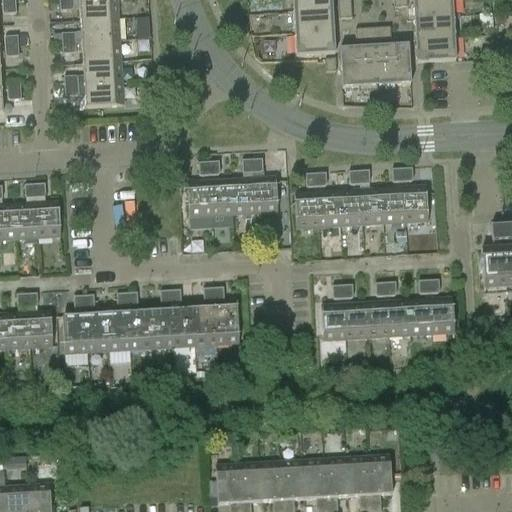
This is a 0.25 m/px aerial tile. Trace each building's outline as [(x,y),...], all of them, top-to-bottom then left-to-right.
[(115,0),(108,0),(78,2),(79,23),(117,21),(115,0)] [(291,0),(292,14),(331,12),(330,0),(291,0)] [(400,0),(393,0),(394,10),(406,9),(405,0),(400,0)] [(450,0),(411,0),(413,21),(452,19),(450,0)] [(72,2),(59,3),(59,13),(71,12),(72,10),(72,2)] [(350,11),(349,2),(337,2),(337,12),(350,11)] [(14,6),(1,6),(2,14),(3,16),(15,15),(14,6)] [(338,21),(351,20),(350,11),(337,12),(338,21)] [(333,34),(331,12),(292,14),(294,36),(333,34)] [(413,21),(414,43),(453,40),(452,19),(413,21)] [(117,21),(79,23),(81,45),(118,43),(117,21)] [(381,43),(390,43),(389,29),(381,30),(381,43)] [(372,30),(369,31),(363,31),(364,44),(372,44),(372,30)] [(372,44),(381,43),(381,30),(372,30),(372,44)] [(355,45),(364,44),(363,31),(354,31),(355,45)] [(295,58),(324,57),(334,56),(333,34),(294,36),(295,58)] [(52,46),(62,46),(75,45),(74,37),(72,35),(52,37),(52,46)] [(4,49),(17,49),(16,38),(5,39),(3,41),(4,49)] [(453,40),(414,43),(415,65),(454,63),(453,40)] [(118,43),(81,45),(82,66),(119,64),(118,43)] [(75,54),(75,45),(62,46),(62,56),(73,55),(75,54)] [(408,47),(373,49),(375,88),(410,86),(408,47)] [(17,49),(4,49),(4,58),(6,59),(17,59),(17,49)] [(338,51),(339,60),(341,91),(375,88),(373,49),(338,51)] [(489,51),(478,52),(479,63),(490,62),(489,51)] [(335,73),(334,61),(324,61),(325,74),(335,73)] [(121,86),(119,64),(82,66),(83,88),(121,86)] [(64,89),(77,88),(77,80),(75,78),(63,79),(64,89)] [(6,92),(20,92),(19,82),(8,82),(6,84),(6,92)] [(121,86),(83,88),(84,110),(122,108),(121,86)] [(77,88),(64,89),(64,99),(76,98),(77,97),(77,88)] [(20,92),(6,92),(7,101),(9,102),(20,102),(20,92)] [(252,175),(251,162),(241,163),(241,174),(243,176),(252,175)] [(251,162),(252,175),(260,175),(262,173),(261,162),(251,162)] [(209,178),(208,164),(198,165),(198,176),(200,178),(209,178)] [(208,164),(209,178),(217,177),(218,176),(218,164),(208,164)] [(401,171),(391,172),(391,183),(393,185),(402,184),(401,171)] [(401,171),(402,184),(410,184),(412,182),(411,171),(401,171)] [(358,174),(358,187),(367,187),(369,184),(368,173),(358,174)] [(358,174),(348,174),(348,186),(350,187),(358,187),(358,174)] [(315,176),(304,177),(305,188),(307,190),(315,190),(315,176)] [(315,176),(315,190),(323,189),(325,187),(325,176),(315,176)] [(252,182),(254,216),(276,215),(274,180),(252,182)] [(230,183),(232,218),(254,216),(252,182),(230,183)] [(211,219),(232,218),(230,183),(209,184),(211,219)] [(211,219),(209,184),(186,185),(188,220),(211,219)] [(34,187),(35,200),(43,200),(45,198),(44,186),(34,187)] [(35,200),(34,187),(24,187),(24,199),(27,201),(35,200)] [(402,191),(404,225),(427,224),(425,189),(402,191)] [(383,227),(404,225),(402,191),(381,192),(383,227)] [(359,193),(361,228),(383,227),(381,192),(359,193)] [(339,229),(361,228),(359,193),(337,194),(339,229)] [(316,196),(318,230),(339,229),(337,194),(316,196)] [(295,232),(318,230),(316,196),(294,197),(295,232)] [(35,206),(37,241),(59,240),(57,205),(35,206)] [(13,208),(15,242),(37,241),(35,206),(13,208)] [(0,208),(0,243),(15,242),(13,208),(0,208)] [(504,290),(501,227),(490,228),(491,252),(480,253),(482,292),(504,290)] [(511,289),(511,228),(511,227),(501,227),(504,290),(511,289)] [(435,254),(435,245),(425,246),(426,255),(435,254)] [(438,282),(427,283),(428,296),(437,296),(438,294),(438,282)] [(428,296),(427,283),(417,284),(418,295),(420,297),(428,296)] [(394,285),(384,286),(385,299),(393,298),(395,296),(394,285)] [(385,299),(384,286),(374,286),(375,297),(377,299),(385,299)] [(351,287),(341,288),(342,301),(350,301),(352,299),(351,287)] [(342,301),(341,288),(331,289),(331,300),(334,302),(342,301)] [(222,290),(212,291),(213,304),(221,303),(223,301),(222,290)] [(205,304),(213,304),(212,291),(202,291),(203,303),(205,304)] [(162,307),(170,307),(169,293),(159,294),(160,306),(162,307)] [(179,293),(169,293),(170,307),(179,306),(180,304),(179,293)] [(136,295),(126,296),(127,309),(136,308),(137,306),(136,295)] [(36,296),(26,297),(27,309),(36,309),(37,307),(36,296)] [(119,310),(127,309),(126,296),(116,297),(117,308),(119,310)] [(19,310),(27,309),(26,297),(16,297),(17,308),(19,310)] [(75,312),(84,312),(83,298),(73,299),(73,311),(75,312)] [(93,298),(83,298),(84,312),(92,311),(93,309),(93,298)] [(451,301),(429,302),(431,337),(453,336),(451,301)] [(409,338),(431,337),(429,302),(407,304),(409,338)] [(407,304),(386,305),(388,340),(409,338),(407,304)] [(366,341),(388,340),(386,305),(364,306),(366,341)] [(344,342),(366,341),(364,306),(342,307),(344,342)] [(322,343),(344,342),(342,307),(320,309),(322,343)] [(213,310),(216,348),(238,346),(236,309),(213,310)] [(194,349),(216,348),(213,310),(192,311),(194,349)] [(170,313),(172,350),(194,349),(192,311),(170,313)] [(149,314),(151,351),(172,350),(170,313),(149,314)] [(127,315),(129,353),(151,351),(149,314),(127,315)] [(27,316),(29,351),(52,349),(50,315),(27,316)] [(106,317),(108,354),(129,353),(127,315),(106,317)] [(6,317),(8,352),(29,351),(27,316),(6,317)] [(84,318),(86,355),(108,354),(106,317),(84,318)] [(84,318),(62,319),(64,357),(65,369),(87,368),(86,355),(84,318)] [(154,371),(155,381),(165,380),(164,374),(160,371),(154,371)] [(388,458),(366,460),(368,511),(379,511),(379,498),(389,497),(389,498),(391,498),(388,458)] [(368,511),(366,460),(344,461),(347,500),(358,499),(358,511),(368,511)] [(323,462),(325,511),(336,511),(336,501),(347,500),(344,461),(323,462)] [(325,511),(323,462),(301,464),(303,503),(314,502),(314,511),(325,511)] [(280,465),(282,511),(293,511),(293,503),(303,503),(301,464),(280,465)] [(282,511),(280,465),(258,466),(260,505),(271,505),(271,511),(282,511)] [(258,466),(236,467),(239,511),(249,511),(249,506),(260,505),(258,466)] [(217,509),(217,508),(218,508),(218,507),(228,507),(228,511),(239,511),(236,467),(214,469),(215,484),(207,485),(208,510),(217,509)] [(26,489),(27,511),(49,511),(48,487),(26,489)] [(4,490),(5,511),(27,511),(26,489),(4,490)]
